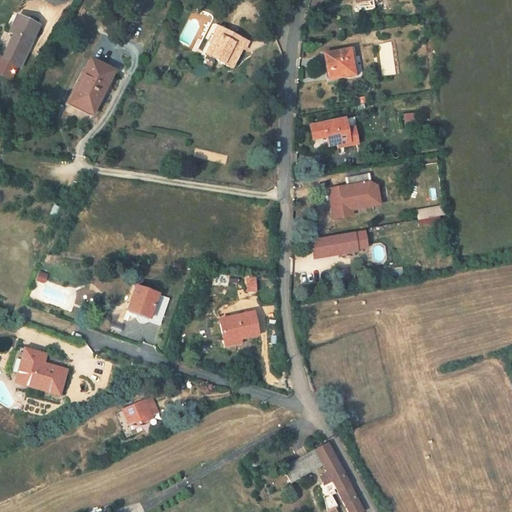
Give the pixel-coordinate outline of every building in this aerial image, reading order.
[(18,68),(37,26),(15,16),(7,33),(11,35),(0,58),(0,59),(14,66),(18,68)] [(234,65),(246,39),(218,26),(214,33),(216,34),(221,37),(212,55),(234,65)] [(212,55),(221,37),(216,34),(207,52),(212,55)] [(350,77),(346,51),(321,55),(325,81),(350,77)] [(0,59),(0,76),(8,80),(14,66),(0,59)] [(93,114),(114,71),(91,60),(70,103),(93,114)] [(355,147),(352,131),(344,133),(342,122),(308,129),(311,142),(324,139),(326,149),(346,145),(347,149),(355,147)] [(369,181),(368,174),(347,177),(348,185),(369,181)] [(347,185),(351,210),(381,205),(378,186),(369,181),(348,185),(347,185)] [(351,210),(347,185),(329,188),(334,218),(351,215),(351,210)] [(416,211),(418,220),(445,216),(443,206),(416,211)] [(365,237),(365,235),(322,239),(324,257),(366,252),(366,250),(365,237)] [(365,237),(366,250),(376,249),(375,236),(365,237)] [(247,279),(247,293),(257,293),(257,279),(247,279)] [(161,332),(167,308),(133,300),(127,323),(161,332)] [(259,334),(254,312),(220,319),(225,342),(240,339),(259,334)] [(57,391),(61,366),(38,361),(40,351),(13,346),(6,376),(39,383),(38,388),(57,391)] [(187,385),(181,374),(174,377),(180,388),(187,385)] [(130,423),(159,409),(155,399),(147,403),(146,399),(124,408),(130,423)] [(290,486),(324,469),(323,468),(336,462),(328,449),(283,472),(290,486)] [(345,476),(336,462),(323,468),(324,469),(332,483),(345,476)] [(363,511),(345,476),(332,483),(322,488),(327,511),(335,511),(337,511),(339,510),(335,496),(341,494),(350,511),(363,511)]
